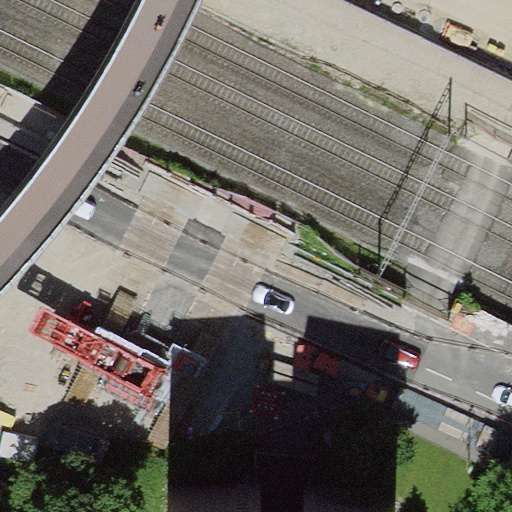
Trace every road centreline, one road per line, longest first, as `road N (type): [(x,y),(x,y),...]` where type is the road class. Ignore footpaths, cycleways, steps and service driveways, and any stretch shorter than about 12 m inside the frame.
road 1 (secondary): [(511,412),(121,220)]
road 2 (unclassified): [(0,354),(45,324),(121,220)]
road 3 (secondary): [(121,220),(0,160)]
